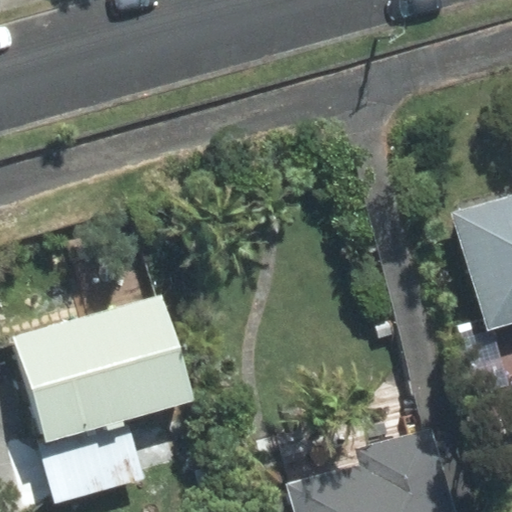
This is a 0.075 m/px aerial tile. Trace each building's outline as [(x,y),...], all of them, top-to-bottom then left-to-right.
[(511,200),(463,215),(493,319),(511,313),(511,200)] [(165,308),(14,351),(37,434),(189,391),(165,308)] [(128,417),(40,442),(57,500),(145,475),(128,417)] [(200,431),(171,439),(187,495),(216,487),(200,431)] [(453,511),(435,444),(288,485),(295,511),(453,511)]
